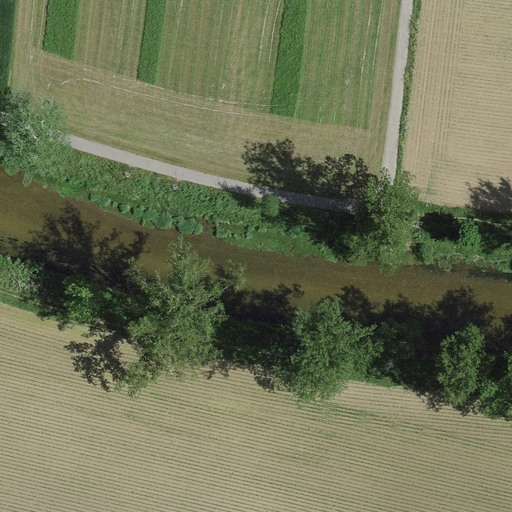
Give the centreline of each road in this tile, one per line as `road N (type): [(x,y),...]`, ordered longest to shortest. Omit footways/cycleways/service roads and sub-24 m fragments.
road 1 (track): [(409,0),(389,200),(346,205),(239,189),(0,114)]
road 2 (track): [(0,287),(141,329),(511,379)]
